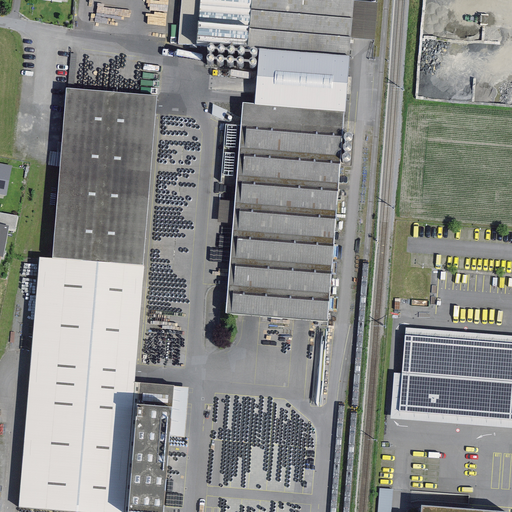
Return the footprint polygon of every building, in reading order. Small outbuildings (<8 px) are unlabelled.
[(131,2),(131,0),(98,0),(96,19),(116,21),(118,1),(131,2)] [(206,0),(204,50),(356,60),(359,0),(206,0)] [(152,27),(166,27),(166,15),(159,15),(159,18),(152,18),(152,27)] [(141,388),(163,102),(72,94),(57,258),(45,257),(24,507),(86,511),(170,511),(180,391),(141,388)] [(339,327),(354,114),(245,106),(230,319),(339,327)] [(0,191),(8,192),(12,169),(0,166),(0,191)] [(14,226),(0,223),(0,255),(8,257),(14,226)] [(511,334),(404,326),(397,422),(511,429),(511,334)] [(380,484),(379,511),(392,511),(393,485),(380,484)]
